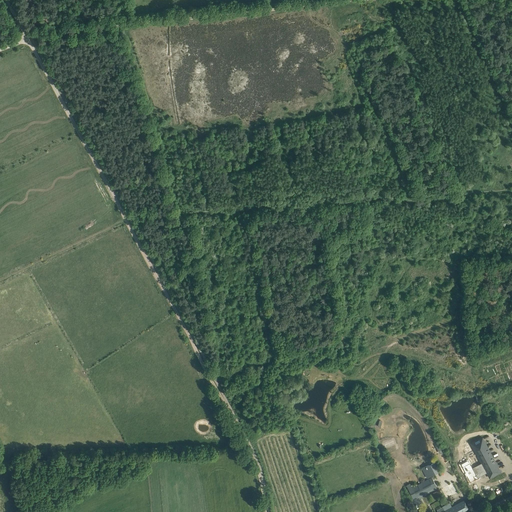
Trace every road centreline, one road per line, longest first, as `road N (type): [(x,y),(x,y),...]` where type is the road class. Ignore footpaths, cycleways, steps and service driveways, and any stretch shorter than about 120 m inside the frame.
road 1 (track): [(250,452),(127,221)]
road 2 (track): [(355,0),(123,25)]
road 3 (track): [(127,221),(26,38)]
